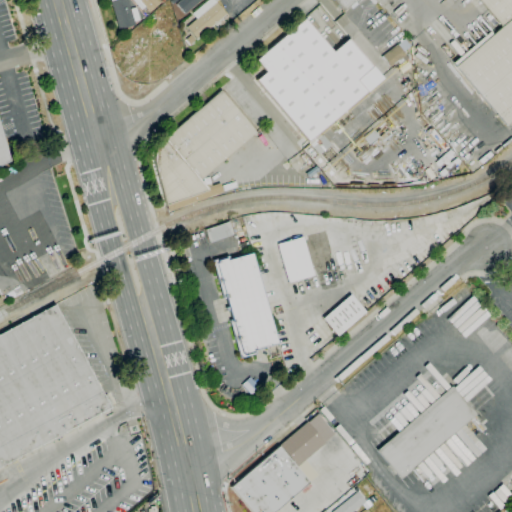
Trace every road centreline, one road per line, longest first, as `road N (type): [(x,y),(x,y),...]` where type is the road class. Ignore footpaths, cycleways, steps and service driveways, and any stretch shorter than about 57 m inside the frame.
road 1 (primary): [(186,463),(57,0)]
road 2 (residential): [(186,463),(259,433),(460,260),(492,247)]
road 3 (residential): [(292,0),(103,154)]
